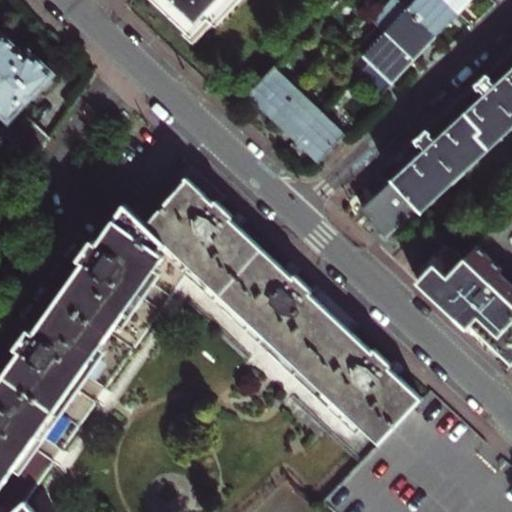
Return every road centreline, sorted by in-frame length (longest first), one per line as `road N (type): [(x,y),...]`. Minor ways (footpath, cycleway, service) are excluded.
road 1 (tertiary): [(68,0),(294,213)]
road 2 (tertiary): [(294,213),(511,416)]
road 3 (residential): [(511,20),(294,213)]
